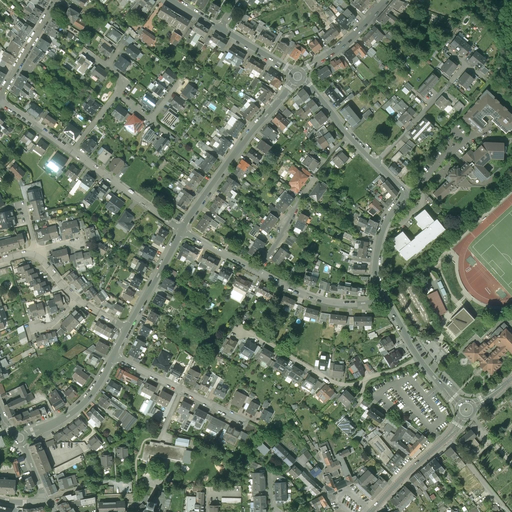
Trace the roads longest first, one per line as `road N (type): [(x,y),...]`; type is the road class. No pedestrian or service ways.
road 1 (residential): [(418,358),(349,385),(239,331)]
road 2 (residential): [(182,228),(297,77)]
road 3 (residential): [(382,295),(379,239),(404,194),(375,163)]
road 4 (residential): [(113,356),(247,423)]
road 5 (residential): [(73,150),(182,228)]
road 6 (residential): [(375,163),(465,64)]
road 7 (residential): [(257,269),(323,298),(364,303),(382,295)]
road 8 (residential): [(113,356),(81,404),(19,438)]
